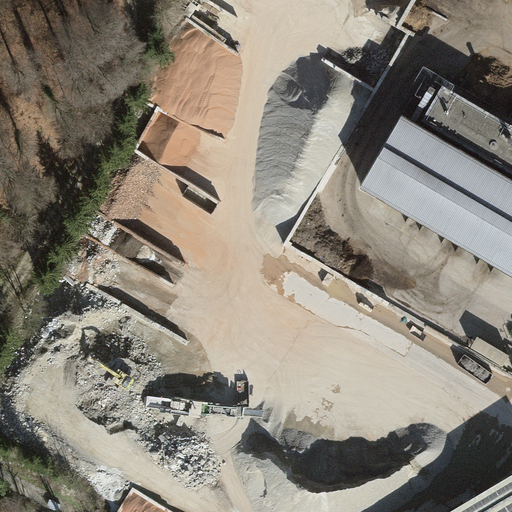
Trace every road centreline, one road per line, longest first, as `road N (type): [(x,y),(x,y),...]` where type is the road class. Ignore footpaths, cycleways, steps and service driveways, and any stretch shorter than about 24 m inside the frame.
road 1 (track): [(484,434),(203,294),(298,133),(347,0)]
road 2 (track): [(0,311),(107,117),(134,42),(132,0)]
road 3 (track): [(511,437),(484,434),(369,511)]
road 4 (track): [(207,511),(99,434)]
